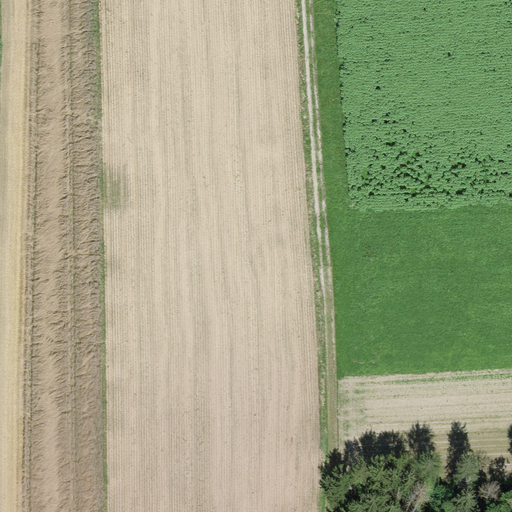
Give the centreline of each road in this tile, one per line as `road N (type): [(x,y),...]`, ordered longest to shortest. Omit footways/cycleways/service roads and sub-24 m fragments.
road 1 (track): [(326,372),(303,0)]
road 2 (track): [(326,372),(334,511)]
